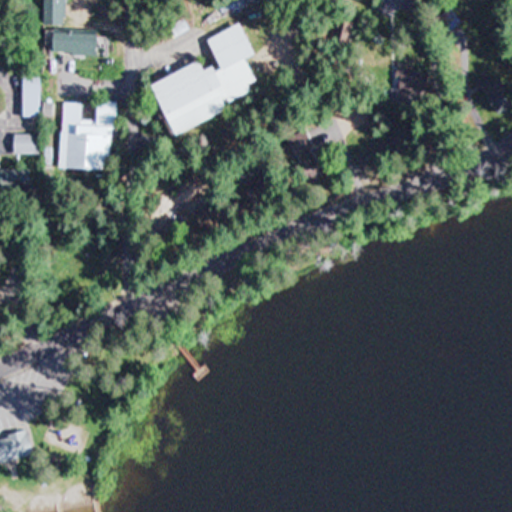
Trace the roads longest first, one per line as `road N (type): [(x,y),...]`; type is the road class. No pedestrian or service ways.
road 1 (residential): [(0,369),(269,238)]
road 2 (residential): [(269,238),(467,164),(511,138)]
